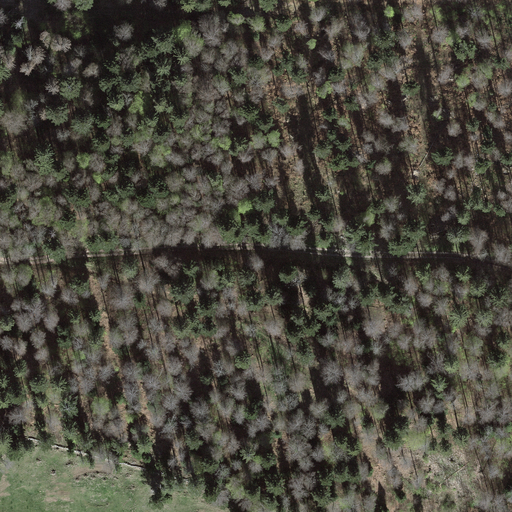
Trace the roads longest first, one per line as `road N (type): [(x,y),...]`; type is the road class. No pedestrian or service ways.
road 1 (track): [(0,255),(326,251),(511,265)]
road 2 (track): [(453,0),(135,10),(0,4)]
road 3 (track): [(326,251),(427,300),(511,354)]
